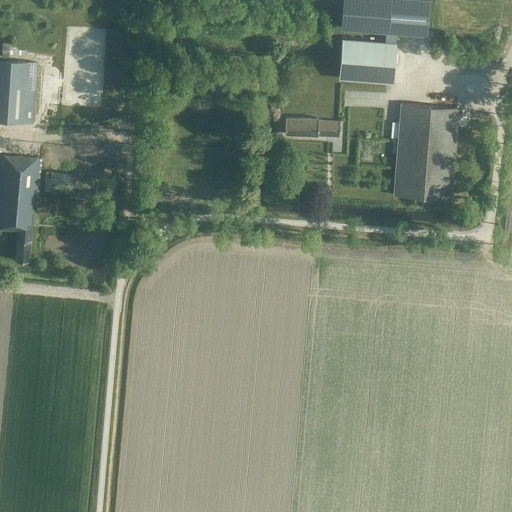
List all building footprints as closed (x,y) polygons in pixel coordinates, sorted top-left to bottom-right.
[(338,78),(393,83),(397,41),(397,31),(426,33),(427,0),(343,0),(342,27),(388,30),(387,40),(341,37),(338,78)] [(14,43),(2,43),(1,56),(7,56),(7,60),(0,59),(0,120),(2,120),(31,122),(36,62),(14,60),(15,57),(62,60),(65,9),(17,5),(14,43)] [(392,154),(396,154),(393,194),(451,198),(459,107),(401,102),(397,141),(393,141),(392,154)] [(339,136),(340,121),(318,119),(318,117),(285,116),(284,133),(339,136)] [(16,239),(15,259),(29,260),(32,223),(37,224),(38,211),(37,211),(41,157),(0,154),(0,228),(18,230),(17,239),(16,239)]
